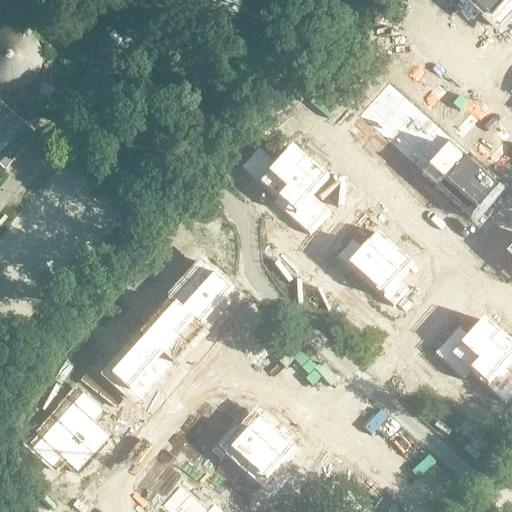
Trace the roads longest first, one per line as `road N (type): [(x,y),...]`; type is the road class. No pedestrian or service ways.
road 1 (residential): [(471,270),(244,66),(199,0)]
road 2 (residential): [(83,511),(230,354),(316,435),(343,407)]
road 3 (unclassified): [(168,0),(0,198)]
road 4 (unknown): [(285,0),(247,16),(211,60),(170,150)]
road 5 (residential): [(343,407),(471,270)]
road 6 (residential): [(436,495),(343,407)]
